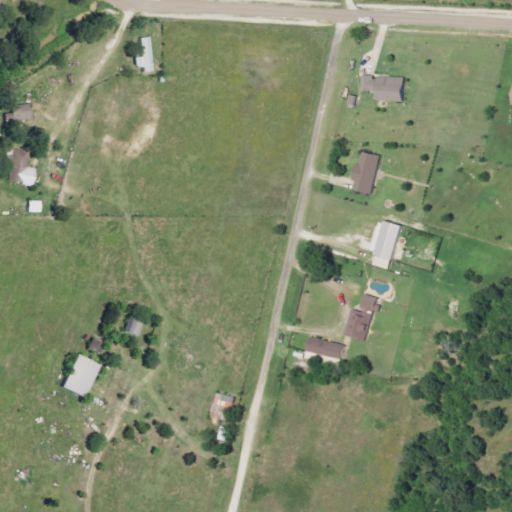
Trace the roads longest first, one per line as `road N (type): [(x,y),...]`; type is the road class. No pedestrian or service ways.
road 1 (residential): [(349,17),(234,502)]
road 2 (residential): [(511,24),(120,0)]
